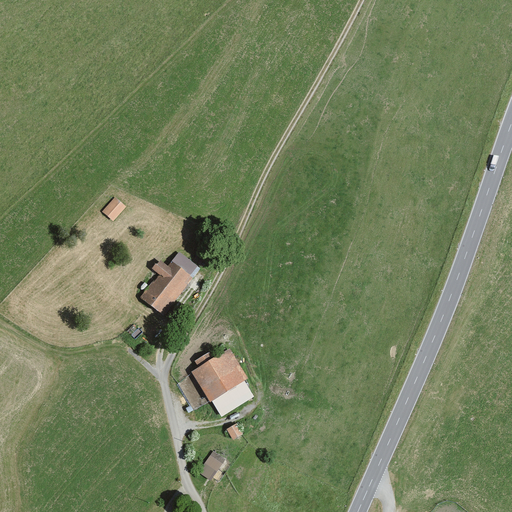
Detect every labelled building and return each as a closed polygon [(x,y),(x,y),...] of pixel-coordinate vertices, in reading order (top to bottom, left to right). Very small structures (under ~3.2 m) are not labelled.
[(123,209),(112,199),(99,214),(110,224),(123,209)] [(193,268),(176,255),(165,269),(155,261),(148,271),(155,277),(137,300),(160,318),(190,280),(186,277),(193,268)] [(244,382),(226,350),(210,360),(207,354),(192,363),(196,369),(189,373),(206,404),(244,382)] [(239,436),(233,426),(223,431),(229,442),(239,436)] [(219,464),(208,457),(197,474),(208,481),(219,464)]
